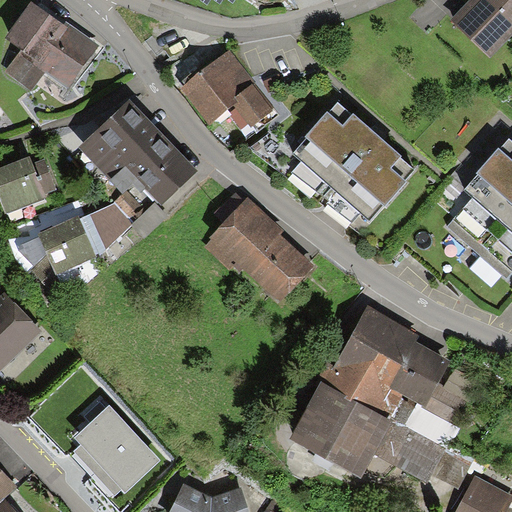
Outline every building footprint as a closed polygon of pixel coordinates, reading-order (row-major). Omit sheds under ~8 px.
[(511,0),(472,0),(451,21),(490,59),(511,35),(511,0)] [(61,28),(32,9),(6,47),(20,58),(8,73),(30,95),(48,76),(69,91),(103,48),(65,24),(61,28)] [(230,47),(180,79),(209,124),(228,112),(245,139),(276,119),(230,47)] [(412,171),(334,101),(292,147),(370,217),(412,171)] [(134,105),(81,152),(112,187),(129,172),(161,208),(197,176),(134,105)] [(511,138),(506,134),(460,185),(511,231),(511,138)] [(29,163),(0,175),(0,204),(6,219),(45,202),(42,196),(55,190),(43,163),(31,168),(29,163)] [(130,194),(117,205),(134,225),(145,238),(165,221),(153,207),(146,213),(130,194)] [(248,200),(204,248),(230,271),(234,266),(280,308),(314,271),(279,239),(284,233),(248,200)] [(83,203),(52,213),(56,225),(87,215),(83,203)] [(134,225),(117,205),(84,221),(100,258),(134,225)] [(38,239),(10,243),(16,260),(29,277),(35,274),(53,298),(62,290),(57,280),(97,260),(78,219),(38,239)] [(494,250),(511,267),(511,233),(511,232),(494,250)] [(0,303),(0,372),(42,334),(7,297),(0,303)] [(426,412),(440,388),(452,367),(417,347),(420,340),(371,312),(336,373),(397,407),(402,398),(426,412)] [(397,407),(336,373),(329,368),(320,384),(325,387),(293,448),(363,485),(376,459),(428,487),(432,479),(459,493),(478,458),(453,445),(461,430),(453,425),(466,402),(440,388),(426,412),(402,398),(397,407)] [(169,468),(104,397),(77,422),(85,430),(66,448),(112,498),(118,493),(129,505),(169,468)] [(20,492),(0,470),(0,511),(12,511),(6,505),(20,492)] [(506,511),(511,500),(511,495),(474,477),(456,511),(506,511)] [(248,511),(242,492),(213,501),(184,488),(173,511),(248,511)]
